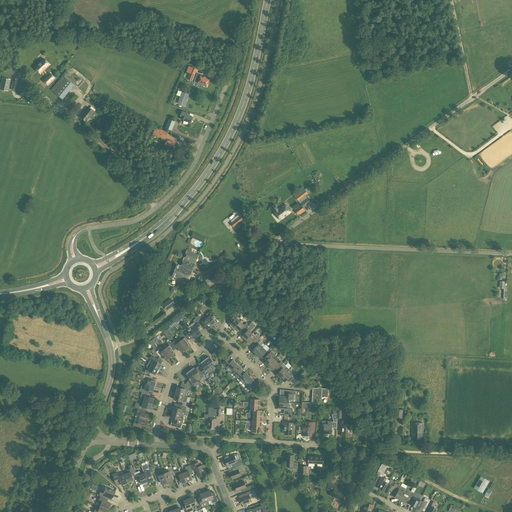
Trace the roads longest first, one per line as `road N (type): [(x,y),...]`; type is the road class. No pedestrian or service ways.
road 1 (track): [(225,277),(340,397),(386,459),(490,511)]
road 2 (primary): [(94,268),(154,229),(213,164),(243,103),(268,0)]
road 3 (unclassified): [(271,244),(511,68)]
road 4 (residential): [(157,445),(174,371),(221,337),(274,388),(270,443)]
road 5 (unclassified): [(227,83),(186,176),(141,218),(80,231),(72,241),(75,260)]
road 6 (unclassified): [(511,253),(271,244)]
road 7 (unclassified): [(110,348),(144,335),(271,244)]
road 8 (track): [(377,447),(511,455)]
road 9 (unclassified): [(69,120),(14,68),(0,13)]
road 10 (residential): [(270,443),(337,447),(337,475),(364,491)]
